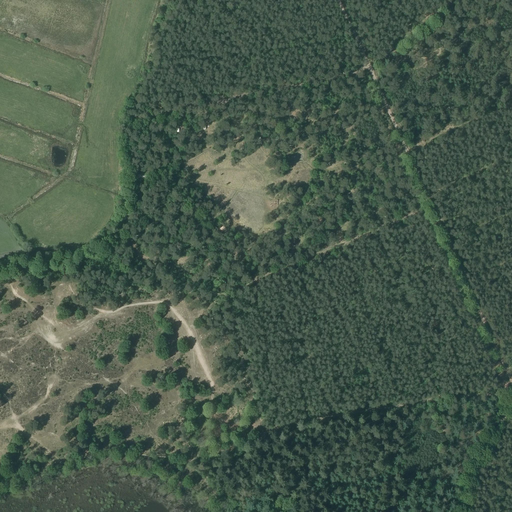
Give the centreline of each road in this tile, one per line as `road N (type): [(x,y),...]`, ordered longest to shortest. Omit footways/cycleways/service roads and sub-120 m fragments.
road 1 (track): [(511,382),(366,65)]
road 2 (track): [(366,65),(137,117),(130,191)]
road 3 (track): [(428,200),(248,279)]
road 4 (track): [(459,511),(470,468),(511,402)]
